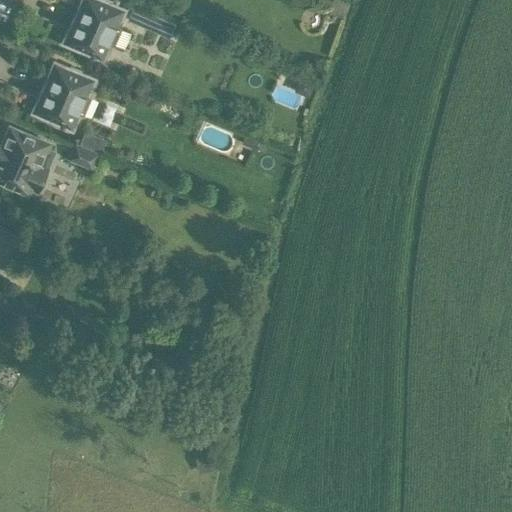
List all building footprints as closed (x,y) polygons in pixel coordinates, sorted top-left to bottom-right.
[(123,9),(101,0),(82,0),(65,41),(70,43),(69,46),(86,53),(87,51),(102,57),(109,41),(113,43),(120,27),(116,25),(123,9)] [(135,3),(129,17),(159,31),(165,17),(135,3)] [(92,79),(55,63),(34,110),(40,113),(38,116),(55,123),(56,120),(71,127),(78,111),(83,113),(89,97),(85,95),(92,79)] [(47,142),(10,126),(4,142),(0,140),(0,178),(26,190),(28,186),(37,190),(47,166),(38,162),(47,142)] [(245,133),(242,141),(256,148),(260,140),(245,133)] [(98,152),(75,143),(69,158),(91,167),(98,152)] [(0,240),(12,247),(22,228),(0,216),(0,240)] [(0,287),(0,317),(12,324),(24,300),(0,287)] [(41,339),(9,326),(2,338),(34,352),(41,339)]
